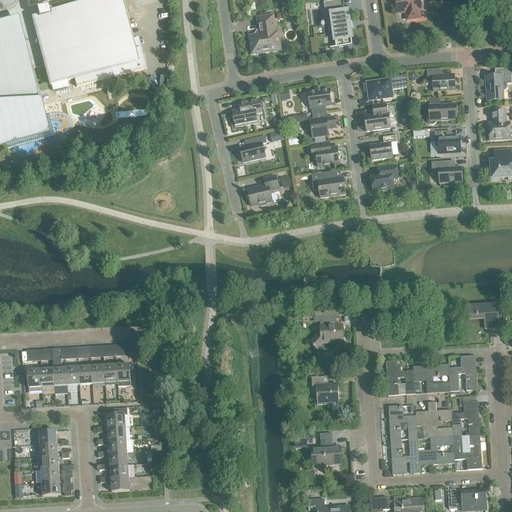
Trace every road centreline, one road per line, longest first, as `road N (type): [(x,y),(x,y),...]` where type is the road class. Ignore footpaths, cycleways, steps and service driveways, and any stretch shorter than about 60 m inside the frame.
road 1 (residential): [(500,476),(373,484),(362,320)]
road 2 (residential): [(87,511),(81,413),(0,418)]
road 3 (residential): [(239,218),(210,99),(235,86)]
road 4 (residential): [(474,188),(465,56)]
road 5 (residential): [(500,476),(491,348)]
road 6 (residential): [(358,196),(343,69)]
road 7 (residential): [(126,333),(0,342)]
